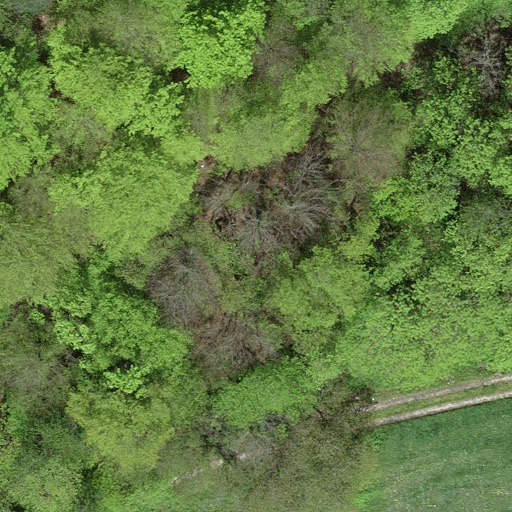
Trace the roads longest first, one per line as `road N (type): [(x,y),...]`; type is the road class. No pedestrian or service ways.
road 1 (track): [(0,316),(84,244),(371,58),(481,0)]
road 2 (track): [(511,386),(362,415),(117,511)]
